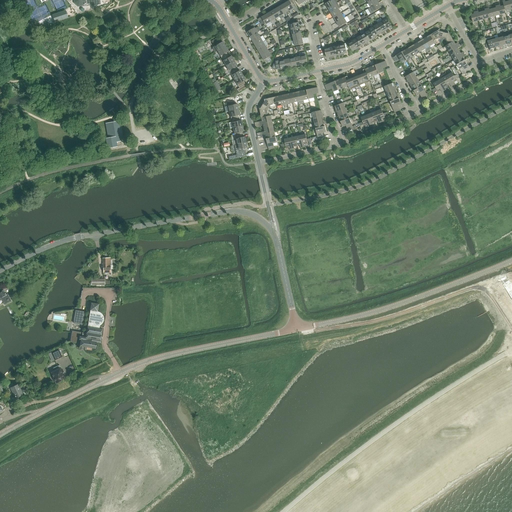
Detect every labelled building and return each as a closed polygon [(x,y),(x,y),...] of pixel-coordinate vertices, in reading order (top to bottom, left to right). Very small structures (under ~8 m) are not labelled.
[(48,6),(46,7),(49,12),(61,6),(59,0),(54,3),(55,5),(49,8),(48,6)] [(290,0),(285,3),(289,11),(294,8),(291,3),(293,2),(292,0),(290,0)] [(335,0),(331,0),(325,4),(328,8),(336,4),(338,3),(335,0)] [(502,0),(504,6),(504,5),(505,10),(511,9),(509,1),(505,2),(504,0),(502,0)] [(285,13),(289,11),(285,3),(280,6),(285,13)] [(338,3),(336,4),(328,8),(331,13),(339,9),(340,8),(338,3)] [(379,3),(371,7),(368,9),(371,14),(381,8),(379,3)] [(505,10),(504,5),(504,6),(501,6),(500,3),(497,3),(501,15),(506,13),(505,10)] [(280,16),(285,13),(280,6),(276,9),(280,16)] [(490,18),(495,16),(493,9),(490,9),(489,6),(486,7),(490,18)] [(275,19),(280,16),(276,9),(271,11),(275,19)] [(331,13),(334,18),(341,13),(339,9),(331,13)] [(479,21),(484,19),(482,12),(479,13),(478,9),(475,10),(479,21)] [(271,22),(275,19),(271,11),(266,14),(271,22)] [(53,16),(55,22),(68,18),(66,12),(53,16)] [(334,18),(337,22),(344,18),(341,13),(334,18)] [(263,19),(266,25),(271,22),(266,14),(258,19),(259,21),(263,19)] [(344,18),(337,22),(340,27),(347,23),(344,18)] [(392,26),(387,18),(382,20),(387,29),(390,28),(390,29),(392,27),(392,26)] [(385,30),(387,29),(382,20),(378,23),(384,33),(385,32),(385,30)] [(378,23),(373,26),(378,34),(381,33),(382,34),(384,33),(378,23)] [(250,37),(258,32),(253,24),(251,25),(253,29),(247,32),(250,37)] [(369,30),(370,29),(375,38),(377,37),(376,36),(378,34),(373,26),(369,28),(369,30)] [(375,39),(375,38),(370,29),(369,30),(365,32),(370,41),(373,39),(373,40),(375,39)] [(430,35),(433,41),(434,41),(439,38),(442,38),(443,32),(441,32),(439,30),(430,35)] [(260,37),(258,32),(250,37),(253,41),(260,37)] [(368,42),(370,41),(365,32),(361,35),(366,44),(368,43),(368,42)] [(445,39),(448,44),(448,45),(454,41),(448,32),(446,33),(443,32),(442,38),(445,39)] [(510,45),(511,43),(509,35),(506,36),(506,33),(503,34),(506,44),(509,43),(510,45)] [(365,46),(366,44),(361,35),(356,37),(361,46),(364,44),(365,46)] [(434,41),(433,41),(430,35),(425,38),(430,46),(435,43),(434,41)] [(499,48),(501,47),(499,38),(495,39),(495,36),(492,37),(495,47),(498,46),(499,48)] [(253,41),(256,46),(263,42),(260,37),(253,41)] [(356,37),(352,40),(358,50),(360,48),(359,47),(361,46),(356,37)] [(220,43),(217,38),(211,41),(214,46),(213,47),(212,49),(215,53),(217,51),(225,46),(222,41),(220,43)] [(425,38),(421,41),(425,49),(430,46),(425,38)] [(256,46),(258,51),(266,46),(268,45),(265,40),(263,42),(256,46)] [(356,51),(358,50),(352,40),(347,43),(352,51),(355,50),(356,51)] [(421,41),(416,43),(421,52),(425,49),(421,41)] [(446,46),(449,51),(459,45),(458,43),(456,44),(454,41),(448,45),(448,44),(446,46)] [(416,43),(411,46),(416,54),(421,52),(416,43)] [(449,51),(451,55),(459,50),(458,48),(460,47),(459,45),(449,51)] [(217,51),(222,58),(228,55),(226,52),(228,51),(225,46),(217,51)] [(258,51),(261,55),(269,51),(266,46),(258,51)] [(411,46),(407,49),(411,57),(416,54),(411,46)] [(407,60),(411,57),(407,49),(402,52),(407,60)] [(451,55),(454,60),(464,54),(463,52),(461,53),(459,50),(451,55)] [(272,56),(269,51),(261,55),(266,64),(268,62),(266,59),(272,56)] [(400,60),(402,63),(407,60),(402,52),(397,55),(399,57),(400,60)] [(457,65),(465,60),(463,57),(466,56),(464,54),(454,60),(457,65)] [(222,58),(226,65),(234,61),(231,56),(229,57),(228,55),(222,58)] [(281,69),(286,68),(285,60),(279,61),(279,60),(275,61),(272,68),(275,70),(281,68),(281,69)] [(465,60),(457,65),(460,69),(463,68),(464,70),(469,67),(465,60)] [(226,65),(230,73),(236,69),(235,67),(237,66),(234,61),(226,65)] [(384,72),(383,68),(382,66),(381,63),(375,65),(379,74),(384,72)] [(375,65),(370,67),(374,76),(379,74),(375,65)] [(369,78),(374,76),(370,67),(365,69),(369,78)] [(230,73),(234,80),(243,75),(240,70),(238,71),(236,69),(230,73)] [(370,81),(369,78),(365,69),(363,70),(364,73),(362,74),(365,83),(370,81)] [(360,85),(365,83),(362,74),(359,76),(358,72),(355,73),(360,85)] [(408,82),(416,77),(414,72),(405,77),(408,82)] [(457,80),(452,72),(447,75),(453,85),(455,84),(454,82),(457,80)] [(354,77),(351,78),(355,87),(360,85),(355,73),(353,74),(354,77)] [(243,81),(245,80),(243,75),(234,80),(239,87),(245,84),(243,81)] [(451,87),(453,85),(447,75),(443,78),(447,86),(450,84),(451,87)] [(347,76),(345,77),(349,86),(348,86),(350,89),(355,87),(351,78),(349,80),(347,76)] [(345,77),(340,79),(344,88),(348,86),(349,86),(345,77)] [(408,82),(411,86),(419,81),(416,77),(408,82)] [(445,88),(447,86),(443,78),(438,81),(444,91),(446,90),(445,88)] [(339,90),(344,88),(340,79),(335,81),(339,90)] [(332,89),(333,92),(339,90),(335,81),(330,83),(331,86),(332,89)] [(422,86),(419,81),(411,86),(414,91),(422,86)] [(442,92),(444,91),(438,81),(433,84),(438,92),(441,90),(442,92)] [(393,83),(384,86),(386,92),(395,88),(393,83)] [(421,96),(426,93),(422,86),(414,91),(417,96),(420,94),(421,96)] [(386,92),(388,97),(397,93),(395,88),(386,92)] [(437,100),(449,93),(447,89),(434,97),(437,100)] [(399,98),(397,93),(388,97),(390,102),(399,98)] [(265,102),(263,104),(269,108),(270,105),(276,104),(275,97),(264,99),(265,102)] [(399,98),(390,102),(393,109),(399,107),(398,105),(401,103),(399,98)] [(227,103),(229,111),(238,109),(237,104),(235,104),(234,101),(229,103),(227,103)] [(337,111),(345,108),(343,103),(335,106),(337,111)] [(262,118),(268,116),(267,110),(269,108),(263,104),(262,107),(259,107),(262,118)] [(337,111),(339,116),(347,113),(345,108),(337,111)] [(240,115),(238,109),(229,111),(231,120),(238,118),(237,115),(240,115)] [(382,109),(376,111),(381,122),(383,121),(382,119),(385,118),(382,109)] [(378,123),(381,122),(376,111),(371,113),(375,122),(378,121),(378,123)] [(339,116),(341,121),(349,118),(347,113),(339,116)] [(372,123),(375,122),(371,113),(366,115),(371,126),(373,125),(372,123)] [(368,127),(371,126),(366,115),(361,117),(364,126),(368,125),(368,127)] [(271,116),(268,116),(262,118),(262,121),(260,121),(261,124),(272,121),(271,116)] [(229,123),(230,128),(233,128),(242,126),(241,120),(239,121),(238,118),(231,120),(230,120),(230,123),(229,123)] [(343,127),(346,125),(347,128),(352,126),(349,118),(341,121),(343,127)] [(120,121),(106,123),(108,138),(106,138),(107,149),(117,147),(117,142),(124,141),(120,121)] [(233,128),(235,136),(242,134),(241,132),(243,131),(242,126),(233,128)] [(318,136),(323,135),(323,133),(326,132),(325,126),(316,128),(318,136)] [(237,144),(246,142),(247,142),(246,138),(245,138),(245,137),(242,137),(242,134),(235,136),(237,144)] [(274,146),(274,143),(277,142),(276,137),(266,139),(268,147),(274,146)] [(290,150),(292,149),(290,138),(284,139),(286,148),(290,148),(290,150)] [(247,148),(246,142),(237,144),(234,145),(237,158),(246,156),(245,148),(247,148)] [(110,265),(111,265),(110,258),(103,258),(103,273),(111,272),(110,265)] [(6,295),(4,291),(3,288),(2,288),(0,289),(0,298),(3,297),(6,301),(10,299),(8,294),(6,295)] [(98,329),(99,325),(100,324),(101,323),(102,323),(102,322),(103,321),(103,320),(103,319),(103,318),(103,317),(102,317),(102,316),(102,315),(101,315),(101,314),(100,314),(100,313),(99,313),(98,313),(99,304),(91,303),(86,333),(86,337),(80,337),(81,333),(72,331),(70,342),(80,343),(80,346),(79,349),(86,350),(87,347),(95,349),(97,342),(100,343),(101,340),(102,336),(101,336),(102,330),(103,329),(98,329)] [(76,310),(73,323),(82,325),(84,312),(76,310)] [(59,349),(51,352),(55,360),(62,357),(59,349)] [(53,376),(52,378),(54,381),(55,382),(56,382),(57,383),(61,381),(60,380),(64,378),(63,377),(65,376),(62,369),(61,369),(60,365),(52,369),(54,372),(52,373),(54,376),(53,376)] [(13,392),(15,396),(14,397),(16,402),(23,399),(21,395),(22,395),(18,385),(14,386),(13,384),(12,384),(11,383),(10,384),(8,384),(8,385),(7,386),(7,387),(10,393),(13,392)]
